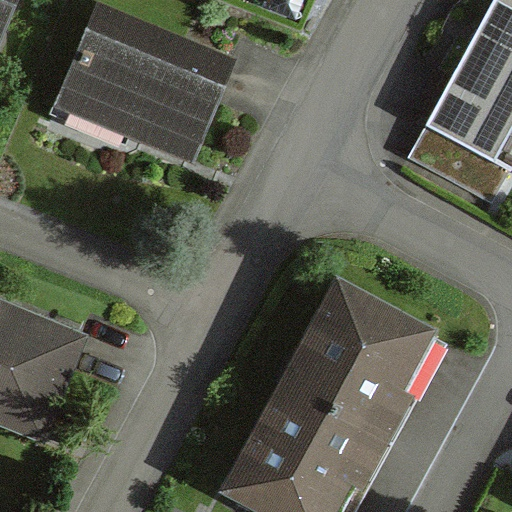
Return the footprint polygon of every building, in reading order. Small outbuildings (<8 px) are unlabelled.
[(0,0),(0,56),(22,0),(0,0)] [(202,159),(245,51),(113,0),(105,0),(64,104),(202,159)] [(511,0),(500,0),(439,114),(506,150),(511,138),(511,0)] [(279,511),(356,511),(460,333),(354,272),(231,484),(279,511)] [(0,421),(52,442),(97,333),(0,292),(0,421)]
